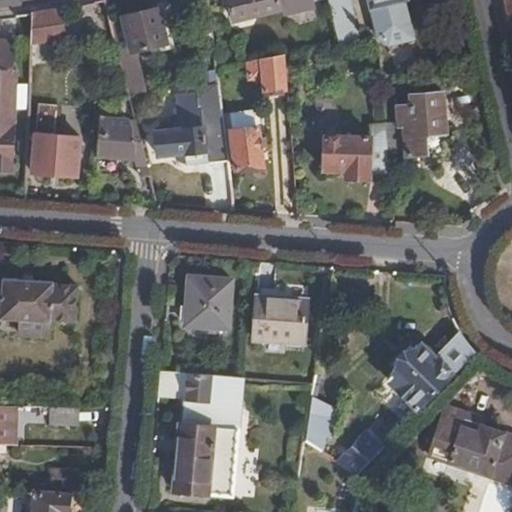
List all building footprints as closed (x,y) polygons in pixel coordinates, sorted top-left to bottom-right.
[(232,0),(238,21),(283,9),(283,6),(288,5),(290,11),(317,4),(318,0),(232,0)] [(332,0),(342,45),(357,42),(347,0),(332,0)] [(371,0),(373,7),(376,6),(383,34),(391,42),(414,37),(404,0),(371,0)] [(136,52),(159,46),(171,43),(165,20),(162,7),(127,17),(129,26),(136,52)] [(60,10),(32,15),(32,45),(66,39),(60,10)] [(171,43),(159,46),(160,52),(179,47),(171,18),(165,20),(171,43)] [(136,52),(129,26),(116,29),(123,55),(136,52)] [(0,107),(31,109),(31,86),(18,86),(18,72),(15,71),(15,43),(0,42),(0,107)] [(287,56),(247,64),(249,79),(264,77),(265,90),(290,87),(287,56)] [(142,94),(139,83),(130,85),(133,95),(142,94)] [(205,107),(207,125),(226,123),(221,84),(200,87),(202,107),(205,107)] [(407,152),(428,150),(426,132),(424,105),(446,104),(444,89),(409,92),(410,102),(398,104),(400,125),(405,125),(407,152)] [(448,130),(446,104),(424,105),(426,132),(446,131),(448,130)] [(31,109),(0,107),(0,173),(17,175),(18,111),(31,110),(31,109)] [(180,109),(181,122),(175,122),(176,129),(207,125),(205,107),(202,107),(180,109)] [(259,107),(236,109),(237,126),(236,127),(240,166),(266,164),(262,124),(261,124),(259,107)] [(148,111),(138,113),(145,143),(156,141),(148,111)] [(188,164),(230,160),(226,123),(207,125),(176,129),(159,131),(162,155),(187,153),(188,164)] [(139,186),(157,188),(147,151),(147,150),(139,150),(139,138),(133,138),(133,128),(101,125),(99,162),(140,166),(139,186)] [(392,177),(387,125),(370,126),(371,138),(374,177),(392,177)] [(426,132),(428,150),(447,148),(446,131),(426,132)] [(36,173),(80,175),(83,138),(39,135),(36,173)] [(374,177),(371,138),(323,139),(325,173),(347,172),(348,183),(374,181),(374,177)] [(234,281),(190,277),(185,326),(192,326),(192,333),(218,336),(219,329),(230,330),(234,281)] [(2,320),(23,322),(54,324),(55,321),(76,322),(78,287),(54,286),(54,283),(5,280),(2,320)] [(307,299),(257,295),(253,340),(304,345),(307,299)] [(54,324),(23,322),(22,337),(54,340),(54,324)] [(467,340),(461,331),(433,360),(420,349),(393,376),(424,404),(476,350),(467,340)] [(238,402),(240,377),(163,371),(161,397),(186,400),(178,491),(235,496),(243,402),(238,402)] [(332,438),(338,408),(312,395),(307,430),(306,439),(324,452),(327,435),(332,438)] [(425,450),(490,470),(495,456),(511,461),(511,431),(479,420),(480,415),(441,401),(425,450)] [(51,422),(51,407),(38,407),(37,422),(51,422)] [(78,422),(78,408),(51,407),(51,422),(78,422)] [(368,430),(338,462),(356,475),(389,442),(381,434),(376,438),(368,430)] [(511,461),(495,456),(490,470),(511,477),(511,461)] [(78,486),(78,473),(46,471),(44,484),(78,486)] [(102,487),(103,474),(78,473),(78,486),(102,487)] [(363,511),(365,494),(355,484),(352,511),(363,511)] [(74,511),(75,492),(36,490),(35,511),(74,511)]
